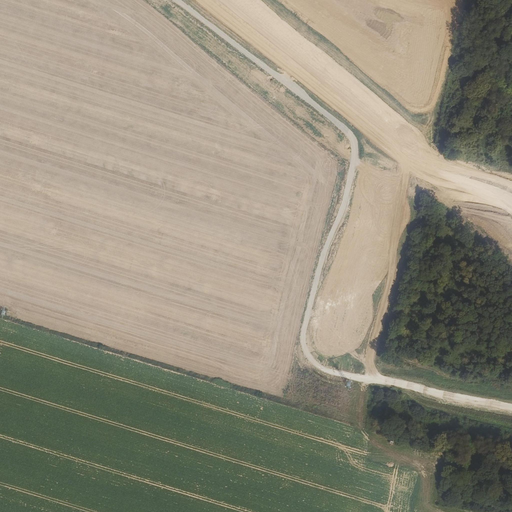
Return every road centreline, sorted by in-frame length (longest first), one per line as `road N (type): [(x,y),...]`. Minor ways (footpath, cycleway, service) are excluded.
road 1 (track): [(198,0),(363,132),(455,187),(511,234)]
road 2 (track): [(251,0),(420,131),(436,132),(434,117),(415,123)]
